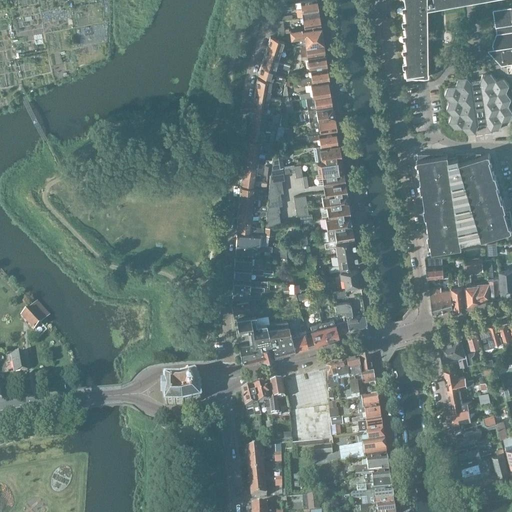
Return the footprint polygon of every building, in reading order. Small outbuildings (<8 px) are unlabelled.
[(301,8),(296,9),(297,18),(302,17),(319,14),(316,0),(305,0),(299,1),(301,8)] [(404,0),(405,0),(405,5),(403,5),(404,11),(406,19),(404,19),(404,25),(406,33),(404,33),(405,39),(406,47),(404,47),(405,53),(406,61),(404,62),(405,67),(406,76),(406,79),(429,76),(429,72),(428,72),(428,13),(428,9),(482,0),(404,0)] [(511,63),(511,6),(493,10),(495,27),(496,33),(492,44),(493,46),(492,47),(488,48),(488,49),(501,65),(511,63)] [(319,14),(302,17),(303,21),(304,27),(320,25),(319,14)] [(275,21),(273,28),(276,30),(282,32),(284,31),(283,20),(275,21)] [(291,38),(298,37),(299,46),(323,42),(320,27),(301,30),(301,28),(289,30),(291,38)] [(278,60),(282,45),(284,41),(270,36),(264,55),(278,60)] [(323,43),(305,46),(307,56),(324,53),(323,43)] [(282,61),(278,60),(264,55),(261,65),(274,69),(276,65),(288,69),(290,64),(282,61)] [(325,55),(307,58),(308,64),(309,69),(326,66),(325,55)] [(285,77),(273,73),(274,69),(261,65),(258,74),(271,79),(283,82),(285,77)] [(329,79),(327,68),(310,71),(311,76),(297,78),(297,84),(329,79)] [(446,108),(451,115),(449,122),(454,129),(462,128),(467,134),(475,133),(478,125),(486,124),(490,130),(499,129),(502,122),(510,120),(511,115),(511,111),(508,106),(511,99),(506,92),(509,85),(503,78),(496,79),(490,73),(482,74),(480,79),(470,80),(467,77),(458,78),(455,85),(447,87),(444,95),(449,101),(446,108)] [(255,88),(269,91),(281,93),(282,89),(274,87),(270,86),(271,81),(257,78),(255,88)] [(328,83),(328,81),(310,84),(311,91),(299,93),(300,98),(312,96),(329,93),(329,88),(330,87),(329,84),(328,83)] [(255,88),(253,98),(267,100),(279,102),(280,98),(268,95),(269,91),(255,88)] [(314,96),(306,97),(307,104),(307,106),(308,109),(314,108),(316,107),(331,104),(331,99),(331,98),(331,96),(330,95),(330,94),(314,96)] [(253,98),(252,107),(266,110),(267,105),(278,107),(279,102),(267,100),(253,98)] [(314,108),(308,109),(308,111),(308,113),(309,120),(310,120),(317,119),(333,116),(333,115),(334,114),(334,112),(332,110),(332,106),(316,108),(314,108)] [(252,107),(250,117),(264,120),(267,120),(268,115),(265,114),(266,110),(252,107)] [(250,117),(248,127),(262,129),(265,130),(266,124),(263,124),(264,120),(250,117)] [(317,119),(310,120),(312,133),(319,132),(335,129),(336,129),(335,118),(318,121),(317,119)] [(277,126),(276,139),(282,138),(284,125),(282,125),(277,126)] [(248,127),(246,136),(261,139),(263,139),(264,134),(262,133),(262,129),(248,127)] [(313,134),(307,135),(308,140),(314,139),(319,138),(320,145),(337,143),(337,142),(338,140),(338,137),(336,136),(335,131),(318,133),(313,134)] [(260,141),(246,139),(245,150),(259,152),(262,153),(263,149),(259,148),(260,141)] [(317,146),(313,147),(315,161),(339,157),(341,157),(339,145),(325,147),(325,145),(317,146)] [(257,163),(259,152),(245,150),(243,161),(257,163)] [(271,165),(271,167),(279,166),(277,152),(273,153),(272,160),(271,165)] [(480,155),(480,153),(456,153),(457,157),(448,159),(447,154),(442,155),(442,153),(417,153),(417,159),(416,159),(417,164),(418,164),(421,180),(419,180),(421,190),(422,190),(425,206),(423,206),(425,216),(426,216),(428,232),(427,233),(429,242),(430,242),(431,251),(461,246),(460,238),(480,234),(481,239),(511,229),(511,224),(510,209),(504,210),(504,209),(505,209),(502,199),(501,200),(496,184),(498,183),(495,174),(494,175),(489,158),(490,158),(489,154),(488,154),(487,153),(480,155)] [(341,158),(316,162),(318,173),(321,173),(342,170),(341,158)] [(243,161),(241,172),(256,174),(257,163),(243,161)] [(294,171),(293,165),(293,164),(282,166),(284,173),(294,171)] [(300,164),(293,165),(294,171),(295,177),(302,176),(300,164)] [(270,174),(269,182),(273,181),(281,180),(285,179),(284,173),(282,166),(279,166),(271,167),(270,174)] [(344,181),(342,170),(321,173),(322,184),(344,181)] [(260,174),(256,174),(241,172),(240,183),(266,186),(266,182),(259,181),(260,174)] [(269,182),(268,188),(282,186),(281,180),(273,181),(269,182)] [(346,190),(344,181),(322,184),(323,185),(324,192),(324,194),(346,190)] [(240,186),(239,197),(253,198),(257,199),(265,199),(265,195),(253,194),(254,187),(240,186)] [(268,188),(268,194),(271,194),(280,193),(283,192),(282,186),(268,188)] [(324,192),(321,193),(323,206),(326,205),(347,202),(347,199),(346,192),(346,190),(324,194),(324,192)] [(268,194),(267,201),(281,199),(280,193),(271,194),(268,194)] [(305,195),(293,197),(294,203),(306,201),(305,195)] [(239,197),(238,208),(252,209),(260,210),(260,209),(260,205),(257,205),(257,199),(253,198),(239,197)] [(267,201),(267,207),(277,205),(278,205),(282,205),(281,199),(267,201)] [(306,201),(294,203),(295,209),(307,207),(306,201)] [(347,202),(326,205),(327,216),(349,213),(347,202)] [(267,210),(266,213),(278,212),(279,211),(278,205),(277,205),(267,207),(267,210)] [(307,207),(295,209),(296,215),(299,215),(308,213),(307,207)] [(238,208),(237,219),(251,220),(252,214),(261,215),(266,215),(266,213),(267,210),(260,210),(252,209),(238,208)] [(266,215),(266,220),(279,218),(278,212),(266,213),(266,215)] [(308,213),(299,215),(300,221),(312,219),(311,213),(308,213)] [(327,216),(325,217),(326,229),(330,229),(334,228),(351,225),(349,213),(327,216)] [(266,220),(265,226),(273,225),(280,224),(279,218),(266,220)] [(237,219),(236,230),(251,231),(263,232),(263,227),(251,226),(251,220),(237,219)] [(330,229),(326,229),(328,241),(331,240),(336,239),(353,237),(351,225),(334,228),(330,229)] [(265,234),(253,233),(236,232),(235,243),(259,244),(267,245),(268,234),(265,234)] [(335,240),(324,242),(325,247),(335,246),(337,255),(356,252),(354,240),(335,243),(335,240)] [(488,255),(497,254),(496,242),(487,243),(488,255)] [(271,246),(267,245),(259,244),(235,243),(235,254),(259,255),(259,250),(271,251),(271,246)] [(338,265),(328,266),(329,271),(340,270),(339,267),(358,264),(356,252),(337,255),(338,265)] [(235,256),(234,267),(251,268),(264,269),(265,269),(266,264),(261,264),(262,258),(257,258),(252,257),(235,256)] [(428,258),(424,258),(428,279),(441,278),(450,277),(449,271),(443,272),(443,265),(442,265),(441,257),(432,258),(428,258)] [(465,271),(465,280),(465,284),(467,303),(490,297),(489,281),(477,282),(477,283),(470,283),(470,282),(471,282),(470,271),(487,269),(487,266),(486,259),(464,261),(465,271)] [(234,267),(233,278),(250,279),(250,273),(263,274),(264,269),(251,268),(234,267)] [(511,291),(511,268),(499,269),(501,294),(511,291)] [(340,270),(329,271),(330,276),(339,275),(340,279),(343,279),(344,287),(350,286),(351,289),(361,287),(358,269),(354,270),(343,272),(342,269),(340,270)] [(464,280),(465,280),(465,271),(457,272),(459,287),(451,288),(451,290),(452,307),(465,304),(464,286),(464,280)] [(488,278),(489,281),(490,297),(500,295),(499,277),(493,277),(493,271),(487,271),(487,278),(488,278)] [(233,279),(232,289),(249,290),(254,290),(261,291),(264,291),(264,287),(249,286),(250,280),(233,279)] [(452,308),(452,307),(451,290),(441,291),(441,287),(429,288),(433,313),(452,308)] [(232,289),(231,298),(241,299),(249,298),(249,295),(261,296),(261,291),(254,290),(249,290),(232,289)] [(325,289),(318,290),(319,299),(326,297),(325,289)] [(259,298),(231,301),(233,312),(249,310),(248,304),(260,302),(259,298)] [(348,303),(346,303),(346,302),(334,304),(336,313),(345,311),(349,335),(367,330),(365,314),(352,316),(351,305),(349,304),(348,303)] [(28,309),(20,316),(33,330),(41,323),(28,309)] [(250,316),(236,317),(238,330),(239,332),(237,334),(239,343),(238,343),(241,363),(264,357),(272,355),(295,349),(291,335),(287,321),(265,324),(258,325),(257,325),(256,315),(250,316)] [(265,324),(264,316),(257,317),(258,325),(265,324)] [(333,319),(321,322),(323,327),(326,340),(329,340),(338,337),(343,336),(348,334),(346,320),(340,322),(334,323),(333,319)] [(511,332),(508,320),(498,322),(502,339),(511,336),(511,332)] [(311,330),(306,331),(309,345),(315,344),(326,340),(323,327),(321,322),(317,323),(310,325),(311,329),(311,330)] [(498,323),(488,325),(493,344),(503,341),(502,339),(498,322),(498,323)] [(299,333),(291,335),(295,349),(297,348),(307,346),(309,345),(306,331),(304,324),(299,325),(301,330),(298,331),(299,333)] [(488,325),(479,327),(485,349),(494,347),(493,344),(488,325)] [(466,335),(464,336),(465,339),(467,338),(468,343),(466,343),(467,348),(469,348),(469,350),(469,351),(470,351),(471,357),(474,354),(475,350),(474,347),(481,345),(478,332),(477,328),(465,331),(466,335)] [(457,355),(460,366),(467,364),(464,352),(459,333),(438,338),(443,359),(457,355)] [(27,371),(24,353),(10,356),(14,373),(27,371)] [(371,356),(359,359),(361,376),(362,377),(363,385),(371,383),(375,383),(374,374),(371,356)] [(347,362),(346,362),(349,379),(349,380),(350,384),(349,384),(351,392),(351,398),(360,397),(358,383),(356,383),(355,379),(362,377),(361,376),(359,359),(347,362)] [(346,362),(336,365),(339,384),(339,387),(344,386),(343,380),(349,379),(346,362)] [(336,365),(327,367),(327,369),(329,383),(327,383),(328,390),(329,400),(334,400),(332,387),(331,387),(331,383),(332,383),(333,385),(339,384),(336,365)] [(463,365),(443,370),(445,381),(459,377),(457,370),(464,369),(463,365)] [(491,366),(482,369),(484,375),(493,373),(491,366)] [(323,372),(311,375),(313,391),(325,390),(323,372)] [(311,374),(285,380),(290,410),(315,407),(313,391),(311,375),(311,374)] [(200,388),(201,388),(201,387),(200,387),(198,381),(197,381),(196,376),(195,376),(195,375),(180,378),(165,378),(165,379),(165,385),(163,385),(163,392),(163,398),(165,398),(165,405),(183,405),(201,401),(201,400),(202,400),(200,394),(201,394),(200,388)] [(459,377),(445,381),(447,391),(468,386),(474,385),(473,379),(466,381),(465,377),(465,376),(459,377)] [(273,401),(270,401),(270,403),(271,409),(272,416),(281,415),(280,405),(278,405),(277,400),(285,399),(282,381),(280,381),(279,381),(276,381),(275,383),(270,384),(273,401)] [(255,388),(253,389),(258,406),(265,404),(266,410),(271,409),(270,403),(268,397),(269,397),(267,391),(266,391),(265,386),(260,387),(259,386),(255,387),(255,388)] [(468,386),(447,391),(449,401),(462,398),(462,394),(467,393),(467,388),(469,388),(468,387),(468,386)] [(253,389),(241,392),(244,400),(243,400),(243,401),(242,403),(244,408),(246,408),(247,412),(253,410),(255,418),(261,417),(258,407),(258,406),(253,389)] [(360,405),(358,407),(360,415),(365,414),(364,410),(379,408),(377,396),(362,399),(363,405),(360,405)] [(462,398),(449,401),(450,411),(474,406),(472,400),(469,401),(463,402),(462,398)] [(474,406),(450,411),(453,424),(471,420),(470,412),(477,411),(476,405),(474,406)] [(360,419),(352,420),(353,425),(358,424),(364,423),(363,421),(366,420),(366,421),(381,418),(379,408),(364,410),(365,414),(360,415),(360,419)] [(338,410),(330,410),(331,419),(339,419),(338,410)] [(494,414),(483,417),(485,424),(488,425),(496,423),(494,414)] [(336,419),(331,420),(331,428),(342,426),(341,419),(336,419)] [(364,423),(358,424),(359,434),(368,433),(383,431),(381,420),(366,422),(366,423),(364,423)] [(504,420),(496,422),(501,439),(503,438),(511,467),(511,466),(511,443),(510,444),(508,437),(504,420)] [(464,436),(456,437),(458,448),(476,443),(476,441),(477,441),(478,440),(477,437),(479,436),(480,436),(480,435),(481,435),(481,434),(481,433),(481,432),(481,431),(480,430),(479,430),(478,430),(477,430),(473,431),(472,430),(463,432),(464,436)] [(363,444),(339,448),(341,462),(365,459),(365,456),(386,453),(387,453),(383,431),(368,433),(359,434),(357,435),(357,439),(362,438),(363,444)] [(476,442),(477,444),(458,449),(461,462),(481,457),(478,447),(483,446),(484,447),(491,445),(489,438),(476,442)] [(246,449),(248,461),(263,459),(262,447),(246,449)] [(497,454),(492,456),(497,475),(509,472),(504,453),(503,448),(496,450),(497,454)] [(264,472),(263,459),(248,461),(249,473),(264,472)] [(367,467),(355,468),(355,475),(374,474),(374,472),(389,471),(387,459),(367,461),(367,467)] [(465,484),(475,481),(483,479),(477,460),(461,464),(465,484)] [(250,485),(265,484),(264,472),(249,473),(250,485)] [(366,486),(357,487),(358,493),(366,493),(374,492),(392,490),(390,474),(364,477),(364,482),(365,482),(366,486)] [(267,496),(265,484),(250,485),(251,498),(267,496)] [(358,493),(352,494),(352,500),(367,499),(368,506),(370,506),(394,503),(392,492),(374,494),(374,492),(366,493),(358,493)] [(319,495),(303,496),(304,511),(308,511),(312,511),(320,510),(319,495)]
